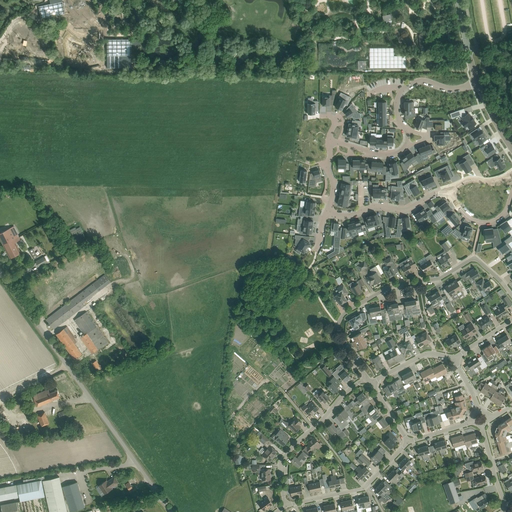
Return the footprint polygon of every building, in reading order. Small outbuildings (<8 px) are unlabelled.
[(62,14),(65,13),(64,12),(64,10),(62,0),(49,0),(51,4),(39,7),(41,18),(45,18),(58,15),(60,15),(62,14)] [(99,27),(94,28),(94,30),(95,31),(99,30),(103,33),(104,34),(104,40),(105,42),(106,43),(107,43),(107,41),(107,40),(108,35),(109,31),(107,30),(105,30),(99,27)] [(107,68),(131,68),(131,44),(140,44),(140,39),(107,40),(107,41),(107,43),(107,56),(107,65),(107,68)] [(369,61),(369,68),(382,68),(392,68),(406,68),(406,60),(406,56),(394,56),(394,53),(394,52),(394,51),(394,50),(394,47),(389,47),(387,47),(383,47),(373,47),(369,47),(369,55),(369,57),(369,59),(369,61)] [(340,98),(335,107),(342,110),(344,104),(348,105),(350,100),(346,98),(347,95),(341,92),(339,97),(340,98)] [(323,96),(322,106),(327,106),(327,105),(329,105),(329,99),(332,100),(332,95),(327,95),(327,96),(323,96)] [(308,114),(315,114),(315,109),(318,109),(318,101),(313,101),(313,103),(308,103),(308,104),(308,114)] [(347,112),(345,113),(348,117),(351,115),(354,119),(361,118),(361,116),(360,114),(360,113),(359,113),(355,107),(352,109),(350,106),(346,110),(347,112)] [(414,108),(404,108),(404,114),(407,114),(407,119),(416,116),(416,113),(414,113),(414,108)] [(464,109),(455,112),(456,116),(460,115),(462,118),(461,119),(464,121),(462,123),(465,127),(467,126),(469,129),(476,123),(474,120),(472,116),(471,117),(469,113),(467,115),(465,113),(464,109)] [(418,118),(415,126),(421,129),(423,123),(425,124),(426,121),(418,118)] [(349,123),(348,130),(359,132),(361,132),(357,131),(358,125),(360,126),(360,121),(355,120),(355,121),(353,121),(352,124),(349,123)] [(444,120),(431,120),(431,127),(435,127),(435,129),(444,129),(444,120)] [(477,128),(469,134),(471,137),(473,135),(476,139),(484,134),(483,132),(481,129),(478,131),(477,128)] [(359,132),(348,130),(347,136),(353,137),(352,139),(359,140),(359,138),(358,137),(359,132)] [(440,135),(434,135),(434,140),(436,140),(437,144),(438,144),(438,145),(444,145),(444,141),(450,141),(450,135),(449,135),(449,132),(440,132),(440,135)] [(487,138),(484,134),(476,139),(480,146),(484,143),(482,142),(487,138)] [(430,144),(424,146),(427,155),(433,153),(432,150),(430,144)] [(487,144),(481,148),(483,151),(485,150),(489,156),(496,151),(492,145),(489,147),(487,144)] [(420,153),(417,154),(417,155),(421,161),(423,160),(422,158),(427,156),(428,156),(427,155),(424,146),(418,148),(420,153)] [(411,152),(406,156),(412,163),(417,160),(419,164),(421,162),(421,161),(417,155),(415,157),(411,152)] [(465,161),(461,163),(461,164),(463,167),(462,167),(466,173),(472,169),(469,164),(472,162),(474,164),(474,163),(469,154),(463,157),(465,161)] [(403,161),(400,163),(404,171),(408,168),(407,167),(412,163),(406,156),(402,159),(403,161)] [(492,157),(486,161),(489,165),(493,162),(499,171),(506,166),(500,157),(494,161),(492,157)] [(338,163),(339,163),(338,168),(344,168),(344,169),(349,169),(349,163),(347,163),(347,160),(341,159),(342,159),(339,159),(338,163)] [(350,165),(350,170),(353,170),(359,170),(359,160),(353,160),(353,165),(350,165)] [(359,160),(359,170),(365,170),(368,170),(368,165),(365,165),(365,164),(365,160),(359,160)] [(368,170),(368,171),(371,171),(377,172),(378,162),(372,161),(371,164),(368,164),(368,165),(368,170)] [(378,162),(377,172),(382,172),(382,174),(386,175),(386,172),(386,166),(383,166),(383,163),(378,162)] [(390,168),(389,168),(389,170),(390,170),(390,171),(391,174),(399,173),(398,169),(399,169),(398,166),(397,166),(397,162),(394,162),(391,162),(391,163),(389,163),(390,168)] [(439,170),(434,172),(437,178),(441,177),(443,182),(450,179),(450,178),(448,173),(452,172),(449,165),(444,167),(446,169),(440,172),(439,170)] [(309,180),(308,186),(315,187),(316,180),(322,179),(319,170),(313,172),(315,177),(313,177),(312,180),(309,180)] [(431,174),(426,176),(427,178),(431,186),(432,186),(433,186),(435,185),(435,184),(436,184),(431,174)] [(427,178),(422,181),(426,189),(431,186),(427,178)] [(414,179),(403,186),(405,189),(405,190),(408,196),(413,193),(414,195),(420,192),(417,187),(418,186),(414,179)] [(342,183),(341,188),(351,190),(353,181),(350,181),(349,181),(347,180),(346,184),(342,183)] [(392,191),(391,199),(399,200),(400,194),(403,194),(401,181),(397,181),(398,188),(396,188),(396,191),(392,191)] [(373,187),(371,187),(371,192),(373,192),(373,197),(379,197),(379,188),(373,188),(373,187)] [(305,198),(304,207),(315,209),(316,202),(310,202),(310,198),(305,198)] [(433,214),(433,215),(437,221),(444,216),(449,212),(451,210),(450,211),(448,208),(450,207),(448,204),(446,201),(445,203),(444,201),(438,205),(441,210),(438,212),(434,215),(433,214)] [(315,209),(304,207),(303,216),(308,217),(308,214),(314,215),(315,209)] [(429,216),(424,209),(420,212),(425,219),(429,216)] [(425,219),(420,212),(415,215),(421,224),(426,221),(425,219)] [(449,212),(444,216),(448,220),(450,219),(455,225),(460,220),(457,216),(455,213),(454,214),(453,213),(451,214),(449,212)] [(377,214),(372,216),(375,226),(382,224),(380,217),(378,218),(377,214)] [(367,221),(365,221),(367,229),(375,226),(372,216),(366,217),(367,221)] [(384,222),(386,236),(390,235),(390,227),(390,226),(394,227),(396,217),(389,216),(388,222),(384,222)] [(401,223),(398,222),(396,237),(401,237),(402,227),(406,226),(406,227),(410,227),(409,217),(402,218),(402,223),(401,223)] [(303,218),(302,226),(312,227),(313,221),(306,220),(307,218),(303,218)] [(506,220),(500,225),(505,233),(508,231),(511,235),(511,234),(511,223),(510,225),(507,221),(506,220)] [(360,221),(355,222),(358,233),(366,230),(365,224),(362,225),(360,221)] [(332,222),(331,231),(337,232),(337,236),(334,235),(333,247),(339,248),(340,235),(341,230),(339,230),(338,230),(339,223),(332,222)] [(348,227),(350,236),(358,234),(358,233),(355,222),(351,223),(348,224),(349,227),(348,227)] [(457,230),(455,234),(458,236),(458,237),(462,238),(462,239),(468,241),(469,238),(470,234),(471,235),(472,231),(471,231),(472,228),(469,227),(470,226),(466,225),(466,226),(463,234),(461,233),(457,230)] [(0,233),(0,238),(3,244),(19,236),(14,226),(0,233)] [(302,226),(301,234),(306,235),(306,233),(312,233),(312,231),(313,231),(313,228),(312,228),(312,227),(302,226)] [(445,228),(441,231),(446,236),(453,230),(451,228),(447,231),(445,228)] [(492,228),(484,229),(485,239),(493,238),(494,248),(501,243),(499,234),(493,234),(492,228)] [(19,236),(3,244),(10,258),(11,258),(10,258),(20,253),(21,253),(21,252),(16,242),(21,240),(19,236)] [(511,236),(497,246),(498,246),(500,248),(498,249),(502,254),(505,252),(506,254),(511,250),(511,248),(509,244),(511,241),(511,238),(511,237),(511,236)] [(303,239),(296,251),(300,254),(302,251),(304,253),(306,249),(307,249),(308,247),(310,243),(303,239)] [(444,242),(441,245),(446,252),(450,249),(444,242)] [(33,248),(29,250),(33,259),(38,257),(33,248)] [(445,256),(439,260),(443,267),(450,263),(449,262),(452,260),(448,253),(445,255),(445,256)] [(420,265),(425,272),(434,266),(432,262),(435,260),(431,254),(425,257),(428,261),(420,265)] [(36,261),(39,267),(48,262),(47,260),(45,258),(45,256),(36,261)] [(384,271),(388,278),(389,277),(390,278),(393,276),(392,275),(395,274),(392,269),(396,266),(390,257),(384,261),(387,266),(388,268),(387,266),(385,266),(384,267),(383,269),(384,270),(384,271)] [(404,264),(405,266),(402,267),(407,275),(413,271),(412,269),(415,267),(411,260),(404,264)] [(364,261),(358,265),(358,266),(361,271),(368,267),(364,261)] [(381,280),(378,276),(381,275),(378,270),(376,266),(370,269),(373,274),(369,276),(366,278),(367,281),(370,285),(373,283),(374,284),(381,280)] [(466,273),(461,276),(465,281),(468,278),(472,284),(476,281),(474,279),(480,275),(476,269),(475,271),(473,269),(466,273)] [(82,303),(110,282),(104,275),(46,319),(54,329),(84,306),(82,303)] [(351,288),(350,288),(353,293),(354,292),(356,295),(362,291),(359,286),(361,285),(361,286),(365,283),(362,278),(358,280),(358,281),(354,284),(353,282),(349,284),(351,288)] [(489,289),(493,287),(489,281),(485,283),(483,279),(476,283),(480,291),(483,289),(485,293),(490,290),(489,289)] [(456,280),(451,283),(456,293),(459,296),(463,294),(464,296),(468,293),(466,289),(463,285),(460,287),(456,280)] [(446,294),(450,301),(455,298),(459,296),(456,293),(451,283),(445,287),(448,292),(446,294)] [(334,297),(332,298),(335,303),(337,301),(338,301),(340,305),(347,300),(344,295),(348,293),(343,285),(337,289),(338,289),(335,291),(338,294),(334,296),(334,297)] [(438,291),(433,294),(439,304),(441,303),(440,300),(443,298),(438,291)] [(432,304),(427,308),(431,314),(435,311),(433,308),(439,304),(433,294),(428,297),(432,304)] [(505,304),(503,306),(503,305),(494,310),(499,318),(508,313),(505,308),(507,307),(508,307),(511,305),(506,296),(502,299),(505,304)] [(415,300),(410,301),(413,315),(421,314),(420,305),(417,305),(415,300)] [(410,301),(405,302),(406,309),(403,309),(404,314),(407,318),(413,317),(412,313),(410,301)] [(450,301),(445,304),(451,313),(455,310),(450,301)] [(398,303),(392,304),(394,316),(395,317),(402,316),(401,309),(399,310),(398,303)] [(388,312),(385,313),(387,323),(390,322),(389,317),(394,316),(392,304),(387,305),(388,312)] [(481,307),(486,314),(490,312),(486,304),(481,307)] [(380,306),(375,307),(377,320),(382,319),(383,325),(387,324),(385,316),(382,316),(380,306)] [(370,315),(368,315),(369,323),(377,321),(375,307),(369,308),(370,315)] [(87,312),(74,320),(84,334),(84,335),(80,338),(92,354),(108,343),(87,312)] [(473,319),(468,312),(464,315),(468,322),(473,319)] [(352,318),(349,320),(351,324),(350,325),(351,327),(352,326),(353,327),(355,330),(359,328),(357,325),(360,323),(358,320),(361,318),(363,321),(366,319),(365,313),(361,314),(359,314),(359,315),(356,317),(355,315),(351,317),(352,318)] [(480,325),(482,329),(492,323),(488,316),(483,319),(481,316),(476,319),(480,325)] [(469,326),(462,331),(466,338),(473,333),(474,334),(477,332),(475,328),(472,323),(468,325),(469,326)] [(60,331),(56,334),(75,359),(79,356),(82,354),(77,347),(74,344),(77,342),(74,338),(75,337),(67,326),(60,331)] [(404,345),(400,347),(402,349),(401,350),(404,355),(414,349),(411,345),(415,343),(411,336),(409,331),(408,332),(405,333),(405,338),(408,338),(409,340),(403,343),(404,345)] [(416,338),(420,346),(428,342),(428,343),(431,341),(427,332),(416,338)] [(358,334),(360,338),(362,342),(364,346),(365,348),(370,346),(369,344),(368,344),(362,333),(358,334)] [(446,341),(451,348),(457,344),(457,345),(461,342),(456,334),(446,341)] [(507,334),(502,338),(508,348),(510,346),(509,344),(511,342),(507,334)] [(353,347),(355,346),(362,342),(360,338),(351,343),(353,347)] [(386,341),(390,348),(396,344),(393,338),(386,341)] [(508,348),(502,338),(497,341),(499,344),(497,345),(500,351),(503,349),(502,348),(505,346),(506,349),(508,348)] [(491,344),(486,347),(491,354),(495,351),(497,353),(500,351),(496,346),(493,347),(491,344)] [(484,353),(482,355),(486,362),(489,360),(489,361),(494,358),(486,347),(482,349),(484,353)] [(387,358),(390,363),(396,359),(396,360),(400,358),(395,350),(385,355),(387,358)] [(375,357),(370,359),(372,363),(373,363),(377,370),(384,366),(382,362),(386,360),(382,353),(376,356),(377,356),(375,357)] [(473,358),(471,359),(476,367),(479,365),(482,369),(488,366),(484,361),(481,363),(476,356),(475,357),(475,356),(472,358),(473,358)] [(479,370),(471,359),(470,360),(467,361),(468,362),(466,363),(471,369),(467,372),(471,377),(476,373),(476,372),(479,370)] [(92,363),(98,371),(101,368),(96,361),(92,363)] [(443,363),(437,366),(442,375),(447,372),(443,363)] [(321,367),(324,371),(328,376),(331,372),(324,364),(321,367)] [(497,364),(490,369),(492,373),(500,368),(497,364)] [(431,367),(436,376),(438,381),(441,379),(443,378),(442,375),(437,366),(432,369),(431,367)] [(431,367),(426,370),(430,379),(436,377),(436,376),(431,367)] [(340,376),(346,382),(351,377),(345,371),(343,368),(338,372),(337,370),(333,372),(330,369),(329,370),(337,379),(340,376)] [(412,370),(407,373),(412,382),(414,381),(414,380),(417,379),(412,370)] [(426,370),(420,373),(425,382),(430,379),(426,370)] [(412,382),(407,373),(402,376),(406,384),(409,383),(410,383),(412,382)] [(328,382),(330,384),(328,387),(334,393),(338,389),(336,387),(339,385),(335,381),(336,380),(334,377),(328,382)] [(393,381),(391,382),(397,393),(405,389),(402,383),(399,385),(396,380),(394,382),(393,381)] [(389,384),(387,385),(390,392),(393,391),(395,396),(398,395),(397,393),(391,382),(389,383),(389,384)] [(480,391),(485,394),(491,386),(492,383),(490,382),(489,382),(488,384),(485,383),(480,391)] [(485,394),(491,398),(495,391),(497,386),(494,384),(492,383),(491,386),(485,394)] [(33,396),(37,406),(60,397),(57,390),(50,393),(48,389),(33,396)] [(490,399),(495,402),(500,394),(501,391),(500,390),(499,390),(498,392),(495,391),(491,398),(490,399)] [(319,391),(314,395),(320,402),(323,400),(324,402),(330,398),(324,391),(321,393),(319,391)] [(356,401),(358,403),(367,396),(365,394),(364,395),(362,392),(357,397),(358,399),(356,401)] [(441,394),(437,395),(435,396),(437,404),(444,401),(443,398),(441,399),(442,400),(439,401),(437,397),(442,396),(441,394)] [(454,399),(455,403),(466,400),(465,397),(463,397),(462,394),(455,396),(456,399),(454,399)] [(500,394),(495,402),(500,406),(505,397),(500,394)] [(368,398),(367,396),(358,403),(360,405),(359,406),(362,411),(368,406),(366,404),(369,401),(367,399),(368,398)] [(456,407),(452,409),(456,419),(459,418),(459,417),(462,415),(466,407),(465,404),(467,403),(466,400),(455,403),(456,406),(456,407)] [(305,405),(301,408),(305,412),(306,411),(310,416),(313,413),(314,414),(319,409),(313,401),(309,405),(310,406),(307,408),(305,405)] [(350,402),(347,405),(350,409),(358,403),(356,401),(352,404),(350,402)] [(370,404),(368,406),(362,411),(365,413),(368,417),(369,417),(378,410),(376,408),(375,408),(373,406),(373,407),(370,404)] [(431,412),(435,425),(437,424),(437,423),(440,422),(438,418),(441,417),(441,415),(438,406),(434,407),(436,411),(431,412)] [(341,410),(339,411),(346,420),(348,418),(347,416),(349,414),(344,409),(342,411),(341,410)] [(456,419),(452,409),(449,410),(449,412),(447,412),(449,420),(452,419),(452,420),(456,419)] [(372,426),(378,421),(376,418),(381,415),(379,412),(379,411),(378,410),(369,417),(372,421),(370,423),(372,426)] [(57,413),(60,419),(65,417),(63,411),(57,413)] [(338,419),(335,421),(339,426),(341,429),(344,426),(345,427),(349,423),(346,420),(339,411),(337,413),(338,414),(336,416),(338,419)] [(45,412),(37,415),(42,426),(49,423),(45,412)] [(423,417),(425,422),(428,421),(429,426),(432,425),(432,426),(435,425),(431,412),(424,415),(424,416),(423,417)] [(417,419),(415,420),(417,427),(418,430),(421,430),(420,428),(423,427),(422,423),(425,422),(423,417),(423,416),(417,417),(417,419)] [(288,429),(289,427),(291,429),(292,429),(295,432),(301,427),(299,425),(302,423),(296,417),(293,419),(294,421),(290,424),(289,423),(287,422),(285,422),(283,424),(284,425),(288,429)] [(378,421),(384,428),(389,423),(383,417),(378,421)] [(496,442),(498,442),(503,441),(508,439),(507,439),(505,435),(507,431),(511,428),(506,420),(505,419),(501,422),(502,423),(498,425),(495,434),(496,437),(495,438),(496,442)] [(417,427),(415,420),(406,422),(408,429),(408,428),(412,427),(412,430),(413,431),(416,430),(416,431),(418,430),(417,427)] [(332,423),(327,427),(332,434),(335,432),(338,435),(343,431),(341,429),(339,426),(336,428),(332,423)] [(284,437),(286,435),(280,429),(276,434),(275,433),(272,437),(275,440),(281,445),(282,444),(283,445),(288,440),(284,437)] [(384,442),(391,449),(394,446),(393,446),(396,443),(394,442),(397,439),(389,432),(386,436),(388,438),(384,442)] [(475,433),(469,435),(472,444),(473,447),(479,445),(475,433)] [(258,439),(265,445),(269,440),(262,434),(258,439)] [(458,436),(457,436),(460,446),(465,444),(463,436),(463,434),(458,436)] [(469,435),(463,436),(465,444),(466,446),(472,444),(469,435)] [(460,446),(457,436),(451,438),(454,448),(460,446)] [(311,451),(320,443),(314,437),(308,443),(309,445),(307,447),(305,446),(302,450),(309,456),(312,452),(311,451)] [(498,442),(499,448),(511,444),(511,441),(509,442),(508,439),(503,441),(498,442)] [(443,454),(440,441),(434,443),(436,450),(439,449),(441,457),(444,456),(443,454)] [(511,444),(499,448),(501,454),(511,451),(510,447),(511,447),(511,444)] [(274,454),(277,451),(273,448),(270,445),(262,454),(270,461),(275,455),(274,454)] [(374,451),(372,453),(380,460),(382,459),(381,458),(383,455),(382,455),(385,452),(381,447),(376,452),(374,451)] [(426,460),(422,447),(417,448),(419,455),(422,454),(424,461),(426,460)] [(370,451),(368,452),(372,456),(370,458),(376,463),(378,461),(379,462),(380,460),(372,453),(370,451)] [(291,460),(298,467),(302,463),(302,462),(307,456),(303,452),(297,458),(295,456),(291,460)] [(339,455),(344,462),(346,464),(349,462),(343,453),(339,455)] [(359,457),(368,466),(372,462),(362,453),(359,457)] [(242,454),(237,456),(240,464),(245,462),(242,454)] [(406,457),(402,461),(410,468),(412,466),(409,464),(411,462),(409,460),(406,457)] [(410,468),(402,461),(398,465),(403,470),(405,468),(408,470),(410,468)] [(473,461),(465,464),(466,467),(470,470),(472,469),(473,471),(483,469),(481,461),(473,463),(473,461)] [(498,466),(501,472),(506,469),(503,464),(498,466)] [(359,466),(358,468),(366,476),(370,472),(364,467),(362,469),(359,466)] [(366,476),(358,468),(356,470),(359,473),(357,475),(362,480),(366,476)] [(270,469),(262,469),(262,480),(271,480),(270,472),(270,469)] [(394,469),(390,473),(398,481),(404,475),(401,472),(399,474),(394,469)] [(398,481),(390,473),(386,477),(390,481),(392,482),(394,480),(396,483),(398,481)] [(44,475),(41,476),(45,496),(46,495),(49,511),(66,511),(60,477),(45,480),(44,475)] [(17,484),(20,496),(20,500),(45,496),(41,476),(26,479),(26,482),(17,484)] [(476,480),(473,481),(474,486),(487,483),(485,476),(475,478),(476,480)] [(99,485),(105,494),(111,489),(111,488),(118,483),(114,477),(106,482),(105,481),(99,485)] [(384,479),(378,485),(387,493),(392,487),(384,479)] [(460,501),(453,481),(443,484),(450,504),(460,501)] [(62,486),(70,511),(85,507),(77,482),(62,486)] [(416,486),(413,483),(407,489),(411,492),(416,486)] [(0,500),(20,496),(17,484),(0,487),(0,500)] [(380,494),(382,496),(387,500),(389,499),(391,497),(387,493),(378,485),(375,489),(380,494)] [(473,500),(469,502),(474,510),(480,506),(481,508),(489,503),(487,501),(489,500),(485,493),(478,498),(477,497),(473,499),(473,500)] [(268,497),(263,501),(268,507),(273,504),(268,497)] [(352,500),(346,501),(348,511),(353,511),(354,511),(354,510),(352,500)] [(268,507),(263,501),(259,504),(264,511),(268,507)] [(1,505),(2,511),(18,511),(17,502),(1,505)]
